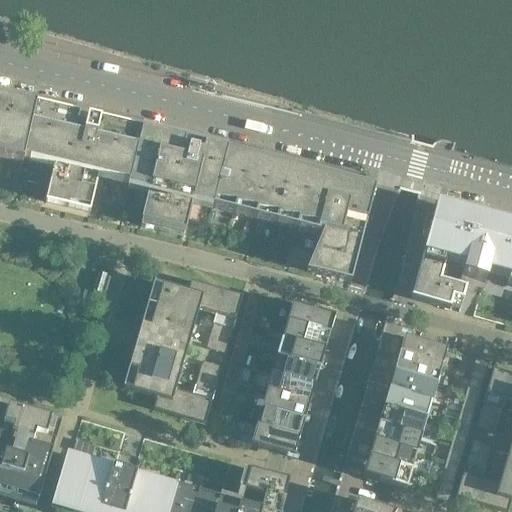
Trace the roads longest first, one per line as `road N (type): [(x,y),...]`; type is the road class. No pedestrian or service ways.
road 1 (tertiary): [(388,159),(0,61)]
road 2 (residential): [(388,159),(288,511)]
road 3 (residential): [(341,511),(438,173)]
